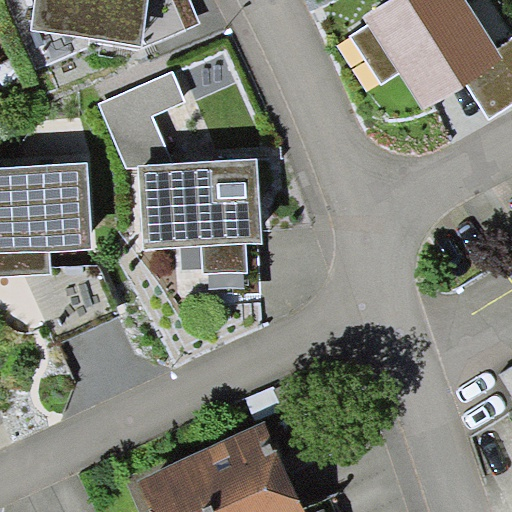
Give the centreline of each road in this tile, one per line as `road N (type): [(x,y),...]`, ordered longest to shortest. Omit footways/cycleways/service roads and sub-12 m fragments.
road 1 (residential): [(0,489),(386,307)]
road 2 (residential): [(351,232),(248,0)]
road 3 (residential): [(456,511),(386,307)]
road 4 (residential): [(351,232),(511,153)]
